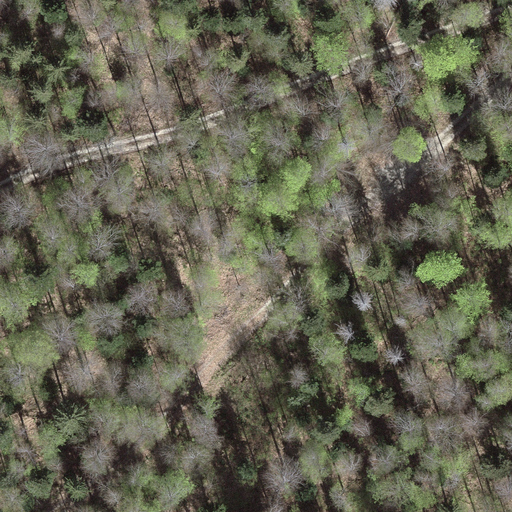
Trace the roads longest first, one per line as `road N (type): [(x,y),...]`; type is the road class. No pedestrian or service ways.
road 1 (track): [(511,70),(449,138),(233,334),(117,469),(47,511)]
road 2 (track): [(511,20),(205,124),(51,160),(0,183)]
